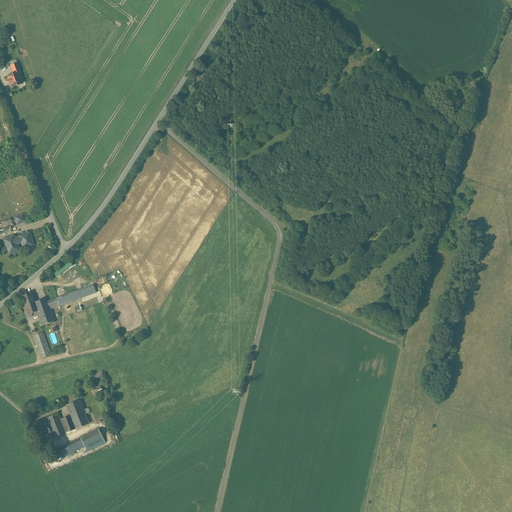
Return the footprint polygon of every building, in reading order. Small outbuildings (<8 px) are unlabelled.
[(18,63),(11,66),(14,73),(18,72),(21,71),(18,63)] [(14,73),(8,75),(10,80),(9,81),(10,84),(11,84),(12,87),(22,83),(18,72),(14,73)] [(18,224),(27,221),(24,213),(15,217),(18,224)] [(19,237),(5,243),(7,248),(21,242),(23,249),(33,245),(29,233),(19,237)] [(71,261),(55,273),(58,277),(74,265),(71,261)] [(57,298),(60,305),(69,303),(85,296),(96,292),(93,285),(57,298)] [(31,293),(22,296),(30,317),(38,314),(42,325),(54,321),(50,309),(60,305),(57,298),(55,290),(45,293),(46,298),(35,303),(31,293)] [(85,296),(69,303),(72,310),(87,304),(85,296)] [(43,332),(34,335),(42,359),(51,355),(43,332)] [(93,374),(95,379),(104,375),(102,370),(93,374)] [(102,387),(92,390),(94,396),(104,392),(102,387)] [(80,401),(66,405),(71,416),(76,429),(89,424),(80,401)] [(54,437),(76,429),(71,416),(61,420),(58,413),(47,418),(49,424),(54,437)] [(98,429),(52,453),(56,461),(85,446),(86,449),(102,442),(103,443),(105,442),(98,429)]
